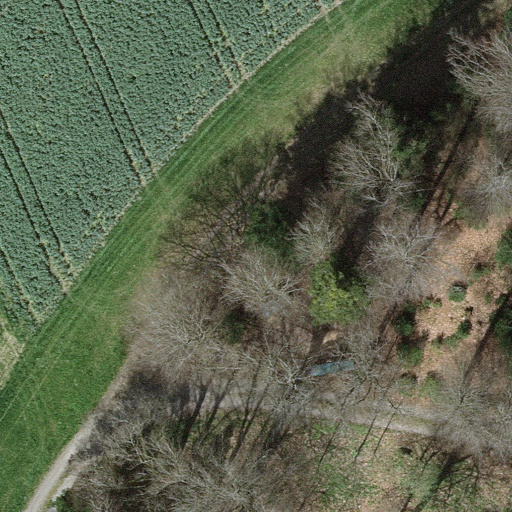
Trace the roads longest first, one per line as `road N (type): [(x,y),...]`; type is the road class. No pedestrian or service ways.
road 1 (track): [(511,432),(152,355),(51,511)]
road 2 (track): [(152,355),(363,91),(511,8)]
